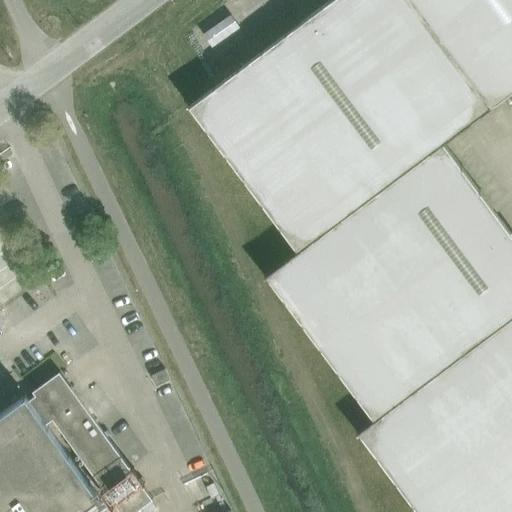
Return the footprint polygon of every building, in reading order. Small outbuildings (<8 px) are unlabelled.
[(329,0),(215,86),(190,104),(298,249),(444,141),(492,105),(413,0),(329,0)] [(511,89),(511,0),(413,0),(492,105),(511,89)] [(267,274),(375,417),(505,321),(511,315),(511,231),(444,141),(298,249),(264,274),(265,275),(267,274)] [(511,511),(511,315),(505,321),(375,417),(357,430),(358,432),(359,430),(420,511),(511,511)] [(157,384),(170,378),(171,378),(166,368),(165,368),(152,374),(157,384)] [(0,511),(109,511),(112,510),(47,421),(53,417),(122,511),(133,511),(153,498),(60,370),(33,389),(36,393),(30,398),(27,394),(0,413),(0,511)]
